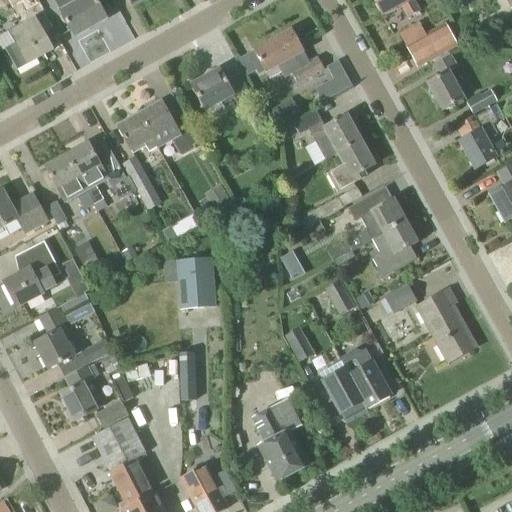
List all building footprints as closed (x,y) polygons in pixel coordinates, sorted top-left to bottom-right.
[(7,0),(19,22),(42,9),(36,0),(7,0)] [(75,39),(107,21),(94,0),(82,0),(60,13),(75,39)] [(370,0),(381,18),(399,9),(404,19),(417,12),(411,2),(414,0),(370,0)] [(133,27),(143,22),(135,6),(125,11),(133,27)] [(18,71),(52,51),(34,20),(10,34),(16,45),(6,51),(18,71)] [(424,35),(404,46),(417,68),(456,47),(444,24),(424,35)] [(299,68),(290,51),(300,46),(291,30),(253,51),(265,73),(282,64),(288,74),(290,73),(296,85),(323,70),(316,58),(299,68)] [(340,56),(330,61),(336,72),(318,81),(326,97),(354,82),(340,56)] [(442,112),(463,101),(448,74),(457,69),(451,58),(434,67),(439,78),(427,85),(442,112)] [(224,80),(218,71),(191,87),(204,110),(221,101),(223,105),(233,100),(237,107),(249,100),(234,73),(224,80)] [(472,118),(497,103),(491,91),(466,105),(472,118)] [(139,115),(152,140),(157,149),(171,141),(179,157),(182,158),(193,152),(194,149),(193,147),(199,143),(181,110),(168,117),(161,103),(139,115)] [(474,171),(495,160),(486,144),(498,138),(493,127),(498,124),(490,110),(461,126),(466,135),(461,138),(463,141),(459,144),(474,171)] [(323,130),(320,124),(313,111),(291,123),(298,136),(308,130),(316,144),(325,161),(336,155),(359,142),(345,117),(323,130)] [(130,152),(152,140),(139,115),(116,127),(130,152)] [(343,167),(330,175),(340,193),(342,192),(354,185),(351,179),(373,167),(359,142),(336,155),(343,167)] [(121,191),(128,187),(131,186),(109,144),(98,150),(119,192),(121,191)] [(103,201),(95,187),(108,180),(88,145),(64,158),(92,208),(103,201)] [(84,212),(92,208),(64,158),(44,169),(64,204),(76,198),(84,212)] [(148,213),(162,205),(136,158),(122,166),(148,213)] [(505,189),(489,198),(504,225),(511,220),(511,166),(497,175),(505,189)] [(225,167),(218,171),(223,182),(231,178),(225,167)] [(218,216),(233,207),(221,187),(206,196),(218,216)] [(343,208),(362,198),(356,189),(306,216),(312,226),(343,208)] [(13,213),(2,192),(0,193),(0,230),(17,221),(25,235),(47,223),(36,201),(13,213)] [(343,208),(350,221),(369,210),(362,198),(343,208)] [(358,236),(346,243),(349,249),(352,253),(372,242),(372,241),(404,223),(393,201),(369,214),(370,214),(360,219),(360,220),(366,231),(358,236)] [(57,227),(67,221),(56,202),(46,208),(57,227)] [(372,241),(372,242),(379,254),(371,258),(383,279),(417,261),(410,248),(416,245),(404,223),(372,241)] [(167,247),(184,238),(176,224),(159,233),(167,247)] [(26,272),(3,284),(16,309),(43,295),(42,294),(55,287),(52,281),(61,276),(44,243),(18,256),(26,272)] [(132,248),(122,254),(129,267),(139,261),(132,248)] [(349,249),(332,258),(334,262),(337,268),(355,258),(352,253),(349,249)] [(237,253),(223,255),(225,269),(239,267),(237,253)] [(291,254),(280,261),(292,282),(303,276),(291,254)] [(69,279),(79,272),(70,255),(59,261),(69,279)] [(118,257),(102,266),(108,277),(124,269),(118,257)] [(178,261),(182,311),(214,309),(210,259),(178,261)] [(339,317),(355,309),(340,282),(324,290),(339,317)] [(393,316),(417,303),(407,285),(383,298),(393,316)] [(447,364),(467,353),(465,350),(473,345),(450,305),(454,303),(447,291),(416,309),(447,364)] [(368,294),(355,301),(361,311),(374,304),(368,294)] [(66,344),(61,333),(70,327),(65,317),(89,304),(85,296),(61,308),(40,319),(49,336),(34,343),(48,370),(73,357),(75,356),(76,351),(72,344),(69,343),(66,344)] [(299,364),(314,356),(299,329),(284,338),(299,364)] [(100,360),(112,354),(105,341),(81,354),(88,368),(101,361),(100,360)] [(347,378),(366,411),(389,398),(364,352),(362,354),(354,351),(339,360),(345,369),(349,377),(347,378)] [(112,354),(100,360),(101,361),(105,370),(108,375),(119,369),(117,364),(112,354)] [(154,355),(154,368),(180,367),(179,354),(154,355)] [(73,422),(104,406),(90,381),(92,380),(87,369),(65,380),(71,390),(60,396),(73,422)] [(347,378),(349,377),(345,369),(322,382),(344,423),(366,411),(347,378)] [(128,394),(138,390),(129,372),(119,376),(128,394)] [(158,391),(136,396),(143,429),(154,427),(154,424),(165,422),(158,391)] [(172,391),(172,413),(180,413),(180,391),(172,391)] [(277,483),(307,466),(289,433),(301,427),(288,401),(271,409),(252,419),(265,444),(258,448),(277,483)] [(103,430),(129,417),(120,402),(96,415),(103,430)] [(153,494),(136,461),(146,456),(127,420),(92,438),(128,507),(122,510),(122,511),(166,511),(156,492),(153,494)] [(158,456),(169,455),(168,428),(156,428),(158,456)] [(196,448),(209,447),(208,428),(195,429),(196,448)] [(228,465),(216,469),(226,497),(238,493),(228,465)] [(197,511),(221,511),(228,509),(211,477),(205,467),(180,480),(186,491),(197,511)] [(0,511),(8,511),(3,503),(0,504),(0,511)]
